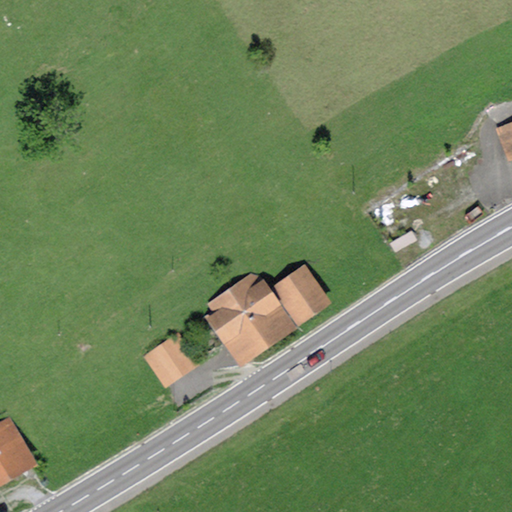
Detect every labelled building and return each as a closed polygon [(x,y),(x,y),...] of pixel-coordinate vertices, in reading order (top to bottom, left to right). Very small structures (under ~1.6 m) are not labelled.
[(511,124),(499,129),(510,157),(511,156),(511,124)] [(281,290),(299,317),(332,295),(313,268),(281,290)] [(247,279),(212,303),(247,354),(282,330),(247,279)] [(169,383),(195,365),(177,339),(151,357),(169,383)] [(0,477),(25,463),(9,435),(17,431),(10,418),(2,422),(4,427),(0,429),(0,477)]
